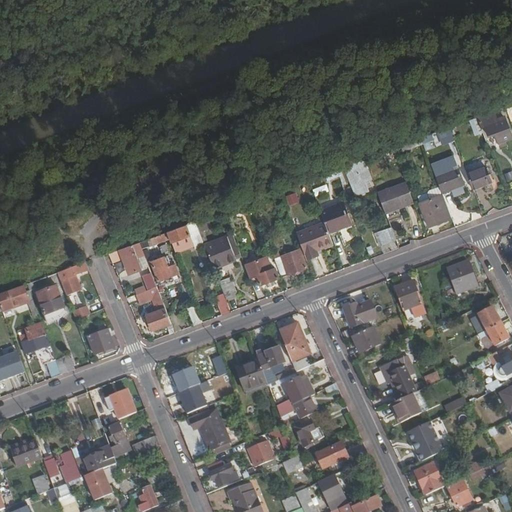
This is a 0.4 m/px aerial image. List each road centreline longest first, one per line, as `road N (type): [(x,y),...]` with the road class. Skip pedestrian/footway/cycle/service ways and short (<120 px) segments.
road 1 (residential): [(308,295),(409,511)]
road 2 (residential): [(481,234),(308,295)]
road 3 (residential): [(308,295),(138,359)]
road 4 (residential): [(138,359),(200,511)]
road 5 (residential): [(138,359),(0,411)]
